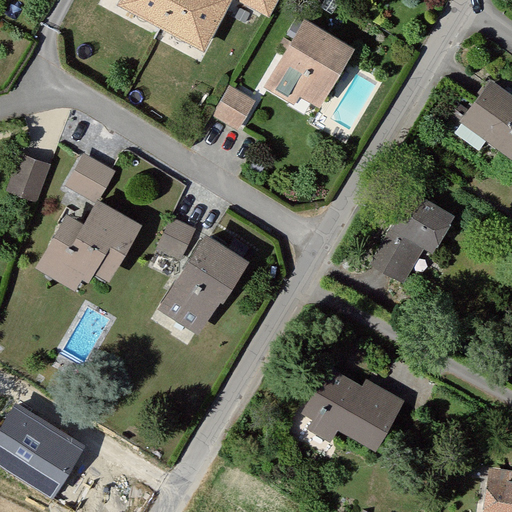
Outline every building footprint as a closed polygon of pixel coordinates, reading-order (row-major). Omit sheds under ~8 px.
[(221,0),(109,0),(109,1),(200,45),(221,0)] [(244,0),(274,13),(279,0),(244,0)] [(348,46),(297,15),(258,80),(309,111),(348,46)] [(511,95),(485,78),(455,121),(511,159),(511,95)] [(216,112),(244,123),(257,91),(229,80),(216,112)] [(23,148),(9,187),(39,197),(52,158),(23,148)] [(454,212),(407,185),(362,262),(397,282),(418,246),(430,253),(454,212)] [(143,219),(93,192),(76,223),(55,211),(26,264),(71,289),(82,270),(106,284),(143,219)] [(183,255),(198,224),(175,212),(159,243),(183,255)] [(244,256),(198,229),(148,314),(194,341),(244,256)] [(402,399),(325,353),(285,418),(325,442),(333,428),(370,450),(402,399)] [(78,443),(19,408),(0,440),(0,466),(47,495),(78,443)] [(511,511),(511,468),(483,466),(478,511),(511,511)]
